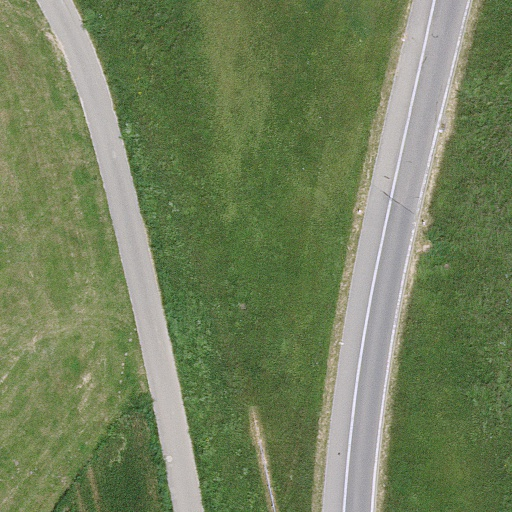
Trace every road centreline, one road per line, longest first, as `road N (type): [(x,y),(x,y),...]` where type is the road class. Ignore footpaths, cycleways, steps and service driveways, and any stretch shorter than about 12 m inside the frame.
road 1 (track): [(48,0),(75,40),(113,160),(180,511)]
road 2 (motorway): [(450,511),(385,266),(357,107),(350,0)]
road 3 (motorway): [(264,0),(272,113),(306,315),(359,511)]
road 4 (motorway): [(448,0),(389,266),(361,433),(357,511)]
